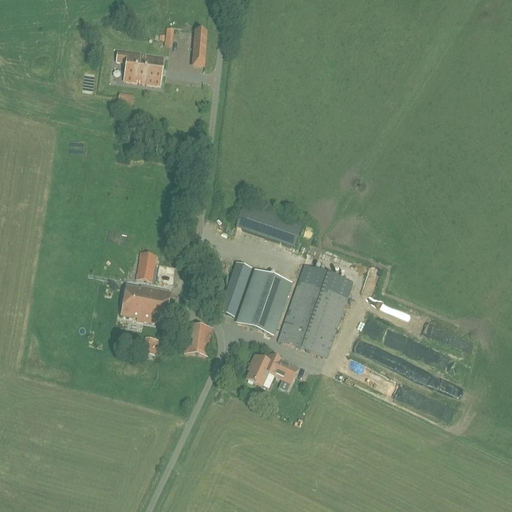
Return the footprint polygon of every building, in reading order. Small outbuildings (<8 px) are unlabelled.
[(192,63),(204,64),(206,34),(194,33),(192,63)] [(163,60),(117,54),(116,64),(126,65),(123,83),(159,88),(163,60)] [(96,94),(96,79),(78,79),(78,88),(84,88),(84,94),(96,94)] [(185,120),(188,93),(201,95),(202,83),(182,81),(177,120),(185,120)] [(187,95),(187,122),(200,122),(200,95),(187,95)] [(235,229),(292,249),(301,226),(244,206),(235,229)] [(151,284),(156,257),(141,255),(136,281),(151,284)] [(236,266),(219,314),(234,319),(251,271),(236,266)] [(304,268),(278,344),(326,360),(352,284),(304,268)] [(219,275),(216,273),(214,278),(222,281),(226,272),(222,270),(219,275)] [(255,272),(237,325),(272,337),(290,285),(255,272)] [(164,327),(170,294),(141,289),(140,291),(126,289),(121,317),(137,320),(137,322),(164,327)] [(398,320),(400,315),(380,308),(377,317),(399,325),(399,324),(423,333),(424,329),(411,324),(411,325),(398,320)] [(184,355),(208,358),(212,330),(188,327),(184,355)] [(159,357),(162,342),(145,339),(142,354),(159,357)] [(261,388),(267,375),(290,386),(297,370),(272,359),(269,365),(254,359),(250,368),(252,369),(247,382),(261,388)]
